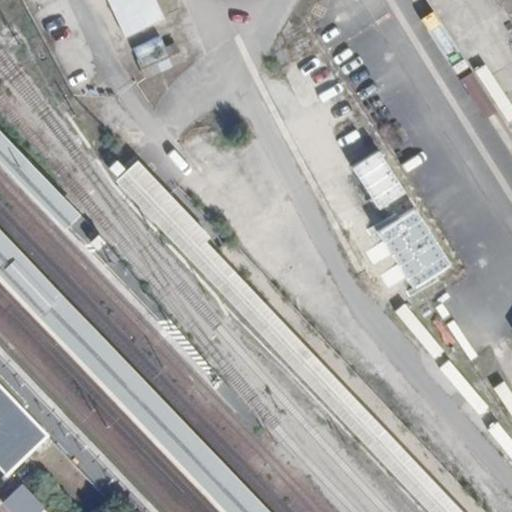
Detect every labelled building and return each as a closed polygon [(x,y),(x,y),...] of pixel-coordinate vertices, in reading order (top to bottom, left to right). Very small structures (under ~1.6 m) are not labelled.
[(112,0),(128,33),(168,14),(161,0),(112,0)] [(140,59),(150,79),(191,61),(181,39),(140,59)] [(385,146),(352,166),(378,210),(411,190),(385,146)] [(129,169),(117,179),(181,248),(189,257),(209,239),(213,236),(205,227),(172,191),(141,157),(129,169)] [(119,158),(110,166),(118,174),(122,171),(127,167),(119,158)] [(75,219),(83,210),(49,178),(40,187),(75,219)] [(95,249),(103,242),(95,233),(91,237),(87,241),(95,249)] [(265,511),(0,234),(0,278),(223,511),(265,511)] [(433,511),(469,511),(209,239),(189,257),(433,511)] [(281,266),(271,271),(280,290),(291,285),(281,266)] [(0,472),(5,478),(27,456),(47,438),(29,418),(13,402),(0,387),(0,472)] [(51,511),(23,484),(5,501),(16,511),(51,511)]
